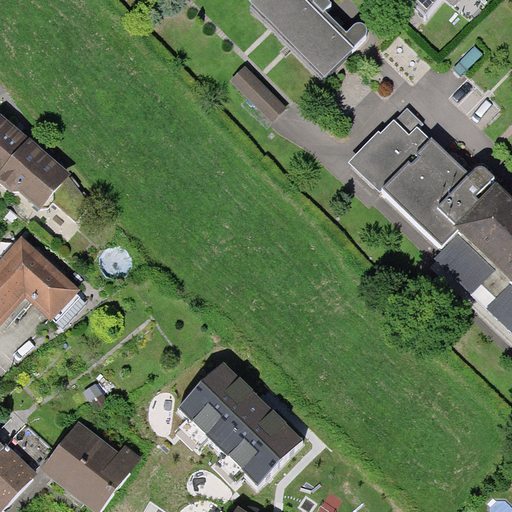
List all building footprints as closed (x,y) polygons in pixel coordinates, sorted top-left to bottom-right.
[(303,0),(258,0),(248,11),(321,83),(364,39),(353,29),(344,39),(322,18),(328,11),(316,0),(310,7),(303,0)] [(401,0),(424,22),(440,0),(401,0)] [(244,70),(230,83),(270,125),(284,111),(244,70)] [(432,267),(511,345),(511,198),(498,185),(485,173),(481,172),(477,173),(472,178),(432,143),(420,130),(424,124),(409,109),(396,122),(395,121),(381,136),(380,134),(350,165),(380,195),(383,192),(443,250),(432,267)] [(0,171),(36,203),(63,172),(0,116),(0,171)] [(74,225),(95,215),(87,198),(66,208),(74,225)] [(48,316),(75,288),(21,236),(0,257),(0,317),(23,293),(48,316)] [(226,367),(179,415),(257,493),(304,445),(268,409),(226,367)] [(98,410),(111,400),(96,381),(83,391),(98,410)] [(95,511),(103,511),(144,460),(128,448),(124,454),(82,421),(43,471),(95,511)] [(0,511),(2,511),(37,475),(0,440),(0,511)]
